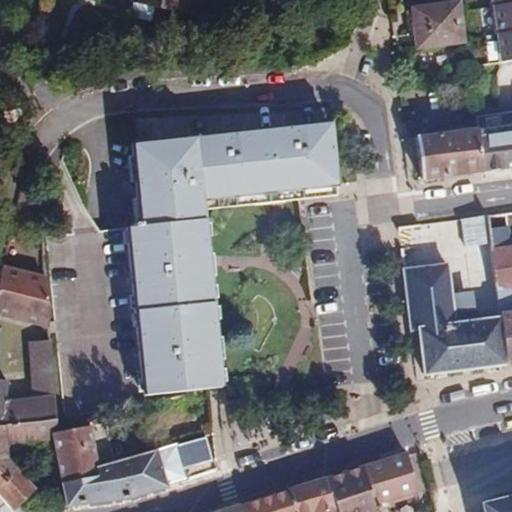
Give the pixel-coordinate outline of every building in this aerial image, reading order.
[(130,0),(130,1),(202,19),(205,0),(130,0)] [(511,0),(493,0),(504,64),(511,62),(511,0)] [(414,48),(463,42),(458,2),(410,8),(412,31),(414,48)] [(412,31),(410,8),(404,9),(406,32),(412,31)] [(420,181),(481,173),(478,148),(491,147),(494,171),(511,168),(511,111),(474,117),(476,131),(414,139),(420,181)] [(335,185),(328,124),(130,145),(139,224),(132,225),(132,227),(125,228),(143,394),(205,388),(197,310),(185,201),(305,188),(335,185)] [(478,148),(481,173),(494,171),(491,147),(478,148)] [(197,310),(205,388),(219,386),(200,210),(283,201),(336,196),(335,185),(305,188),(185,201),(197,310)] [(488,244),(498,316),(474,320),(455,322),(451,292),(447,263),(401,269),(409,333),(414,332),(418,331),(424,375),(420,376),(440,373),(456,371),(511,364),(511,248),(510,249),(507,227),(494,229),(493,216),(484,217),(488,244)] [(488,244),(484,217),(459,220),(462,248),(488,244)] [(0,268),(0,269),(0,314),(49,327),(45,279),(0,268)] [(451,292),(455,322),(474,320),(470,289),(451,292)] [(31,381),(52,380),(49,342),(29,344),(31,381)] [(6,446),(53,440),(59,470),(61,481),(66,505),(130,498),(160,488),(166,486),(155,450),(113,462),(104,416),(87,419),(88,427),(56,433),(53,400),(33,402),(4,405),(4,380),(0,380),(0,498),(12,511),(35,490),(7,458),(6,446)] [(33,402),(53,400),(52,380),(31,381),(33,402)] [(200,438),(177,446),(176,444),(155,450),(166,486),(187,479),(183,467),(207,460),(200,438)] [(221,511),(378,511),(376,505),(417,492),(405,454),(394,458),(357,469),(340,475),(305,486),(268,497),(244,505),(227,510),(221,511)] [(511,511),(511,465),(476,485),(480,503),(482,511),(511,511)]
